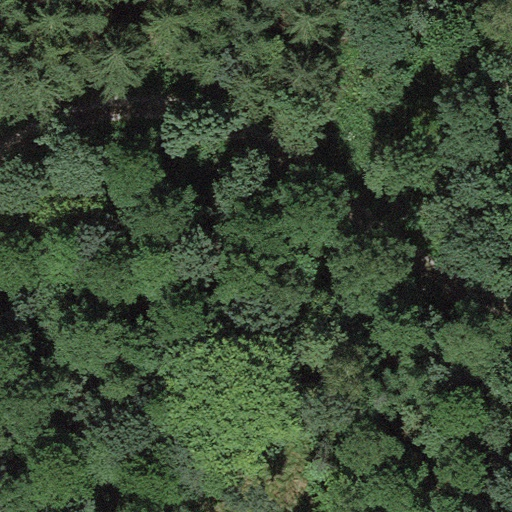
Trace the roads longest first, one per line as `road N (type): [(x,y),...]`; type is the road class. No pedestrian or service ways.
road 1 (track): [(511,310),(469,293),(187,113),(114,111),(44,133),(0,161)]
road 2 (track): [(187,113),(108,0)]
